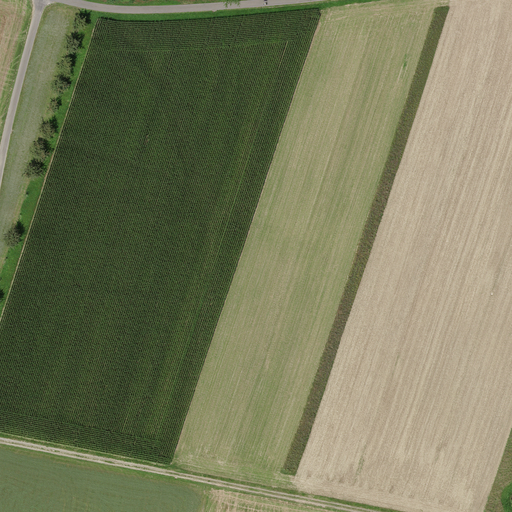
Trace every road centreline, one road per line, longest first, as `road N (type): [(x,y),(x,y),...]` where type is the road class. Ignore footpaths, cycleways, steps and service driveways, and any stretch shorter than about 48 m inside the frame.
road 1 (track): [(0,441),(360,511)]
road 2 (track): [(62,0),(135,9),(294,0)]
road 3 (track): [(0,173),(41,0)]
